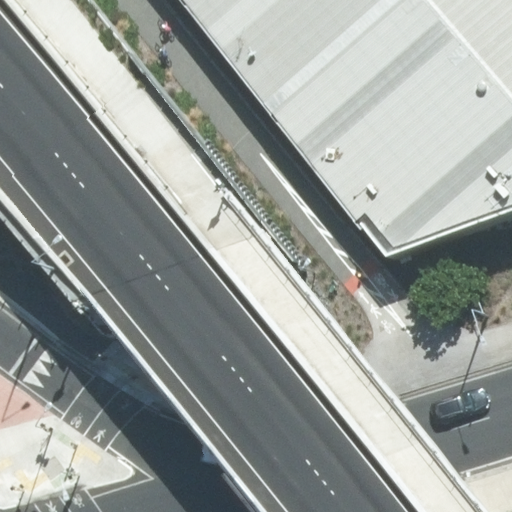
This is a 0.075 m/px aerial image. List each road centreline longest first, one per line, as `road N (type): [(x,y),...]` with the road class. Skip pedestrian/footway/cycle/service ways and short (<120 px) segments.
road 1 (primary): [(245,476),(511,394)]
road 2 (motorway): [(0,362),(97,416),(245,476)]
